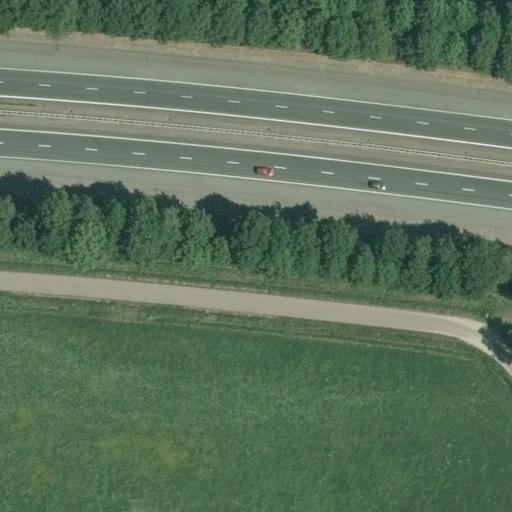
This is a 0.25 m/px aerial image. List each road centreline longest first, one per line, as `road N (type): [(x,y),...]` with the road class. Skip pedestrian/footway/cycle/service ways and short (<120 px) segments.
road 1 (unclassified): [(511,362),(488,337),(455,326),(0,282)]
road 2 (motorway): [(511,137),(228,101),(0,84)]
road 3 (motorway): [(0,145),(511,197)]
